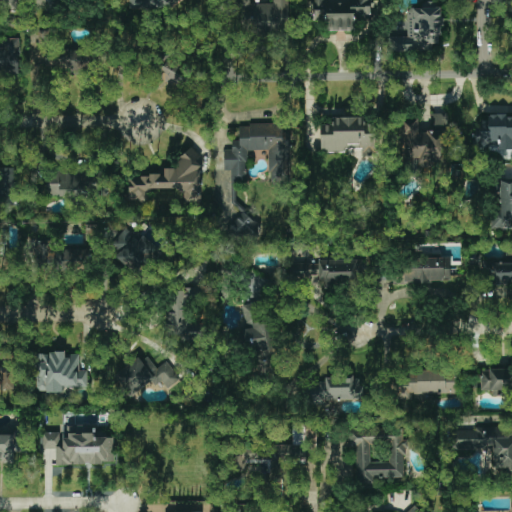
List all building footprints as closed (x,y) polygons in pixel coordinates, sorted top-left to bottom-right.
[(390,52),(414,51),(433,50),(433,44),(442,44),(441,7),(408,8),(408,31),(389,32),(390,52)] [(47,43),(47,31),(39,31),(39,43),(47,43)] [(20,68),(19,38),(0,38),(0,44),(0,68),(20,68)] [(71,74),(92,75),(93,49),(61,48),(61,65),(71,66),(71,74)] [(190,68),(162,60),(157,79),(184,87),(190,68)] [(447,113),(432,113),(432,131),(419,131),(419,119),(401,119),(401,166),(447,165),(447,113)] [(511,115),(488,115),(488,123),(475,123),(475,151),(511,149),(511,115)] [(321,152),(346,153),(346,148),(362,148),(362,156),(377,157),(378,119),(334,119),(334,125),(321,125),(321,152)] [(247,150),(269,150),(269,183),(291,183),(290,132),(282,132),(282,124),(239,124),(239,141),(232,141),(232,150),(224,150),(224,171),(231,171),(231,183),(247,182),(247,150)] [(128,200),(149,200),(149,188),(184,189),(184,202),(199,202),(200,149),(185,149),(184,159),(176,159),(175,168),(164,168),(164,176),(129,175),(128,200)] [(46,171),(45,195),(89,197),(90,173),(46,171)] [(511,179),(499,180),(499,207),(493,207),(493,229),(511,228),(511,179)] [(261,230),(244,211),(225,229),(242,248),(261,230)] [(143,235),(138,240),(125,228),(109,245),(118,252),(115,256),(137,276),(160,251),(143,235)] [(90,270),(91,247),(54,246),(54,243),(33,242),(33,264),(54,264),(54,269),(90,270)] [(485,260),(488,287),(511,284),(511,255),(506,256),(506,258),(485,260)] [(451,281),(451,256),(403,258),(404,282),(451,281)] [(361,284),(361,260),(292,261),(292,279),(323,279),(323,285),(361,284)] [(196,288),(170,287),(168,335),(197,336),(198,322),(195,322),(196,288)] [(238,304),(245,353),(259,351),(260,359),(279,357),(274,316),(268,317),(266,301),(238,304)] [(35,354),(36,392),(63,392),(63,387),(87,387),(87,370),(79,370),(79,353),(35,354)] [(511,395),(511,369),(481,370),(481,391),(492,390),(492,396),(511,395)] [(362,399),(362,378),(318,379),(319,387),(311,387),(311,400),(362,399)] [(56,465),(114,464),(113,426),(63,427),(64,432),(42,433),(43,449),(56,449),(56,465)] [(490,477),(511,476),(511,426),(455,427),(455,449),(490,449),(490,477)] [(403,429),(343,429),(343,450),(356,450),(356,484),(374,484),(374,477),(405,477),(405,439),(403,439),(403,429)] [(306,445),(240,445),(240,463),(268,463),(268,480),(281,480),(281,462),(306,462),(306,445)]
